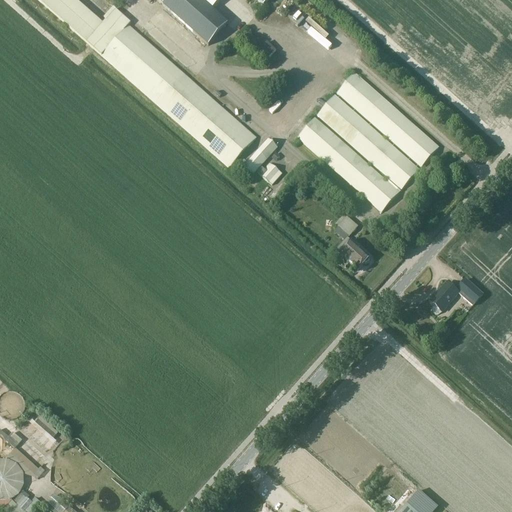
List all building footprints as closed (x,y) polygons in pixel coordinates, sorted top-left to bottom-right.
[(132,21),(115,7),(103,21),(78,0),(38,0),(101,57),(128,26),(132,21)] [(228,24),(199,0),(156,0),(162,5),(162,6),(208,47),(228,24)] [(220,0),(202,0),(213,9),(220,0)] [(229,169),(256,138),(128,26),(101,57),(229,169)] [(268,57),(273,52),(263,44),(259,49),(268,57)] [(382,213),(439,148),(354,74),(297,138),(382,213)] [(250,179),(266,161),(257,152),(241,170),(250,179)] [(276,154),(272,158),(276,162),(280,158),(276,154)] [(269,184),(279,172),(270,163),(264,170),(261,168),(257,173),(269,184)] [(349,238),(358,227),(347,218),(338,228),(349,238)] [(358,272),(365,264),(367,264),(369,262),(369,260),(370,258),(351,241),(338,254),(358,272)] [(447,284),(446,285),(458,295),(473,308),(483,296),(465,281),(456,292),(447,284)] [(442,313),(458,295),(446,285),(430,303),(442,313)] [(29,423),(53,444),(56,442),(53,439),(58,433),(40,417),(35,422),(32,419),(29,423)] [(0,436),(14,449),(22,440),(13,433),(9,437),(0,430),(0,436)] [(38,478),(45,471),(41,467),(39,470),(15,448),(11,453),(38,478)] [(0,507),(4,510),(12,501),(11,500),(19,495),(24,484),(23,474),(16,465),(6,460),(0,460),(0,507)] [(419,490),(407,504),(415,511),(434,511),(438,507),(419,490)] [(15,511),(35,511),(42,504),(35,498),(31,502),(28,499),(30,497),(23,491),(12,502),(12,501),(8,506),(15,511)] [(49,510),(51,511),(63,511),(69,506),(58,497),(53,495),(47,503),(52,507),(49,510)]
